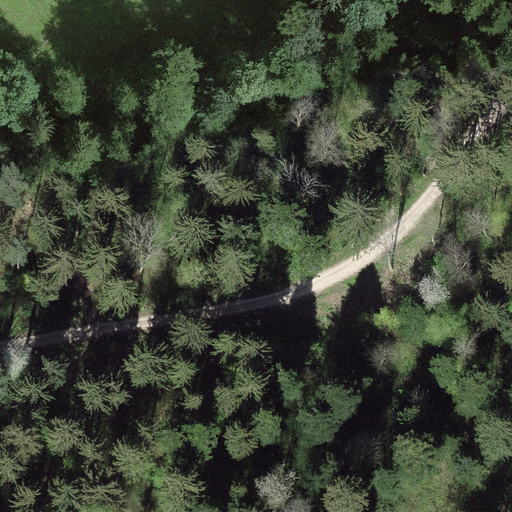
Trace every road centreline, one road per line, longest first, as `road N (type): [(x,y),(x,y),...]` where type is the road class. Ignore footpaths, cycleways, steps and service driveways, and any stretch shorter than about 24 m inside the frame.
road 1 (track): [(511,92),(470,155),(360,260),(244,302),(0,350)]
road 2 (track): [(0,415),(120,423)]
road 3 (track): [(395,230),(511,203)]
